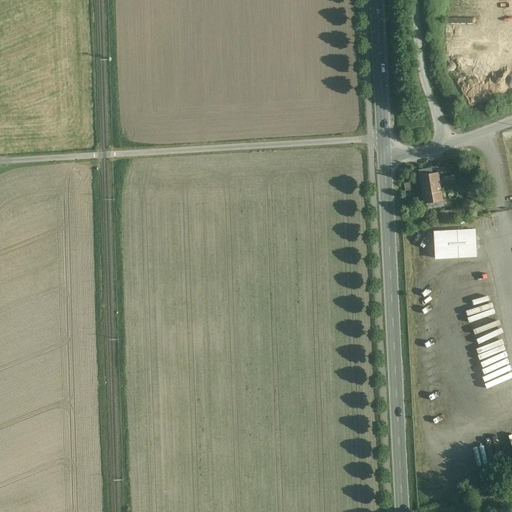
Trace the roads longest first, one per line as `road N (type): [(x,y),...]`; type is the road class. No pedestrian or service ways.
road 1 (secondary): [(384,147),(402,511)]
road 2 (secondary): [(376,0),(384,147)]
road 3 (unclassified): [(511,123),(433,151),(384,147)]
